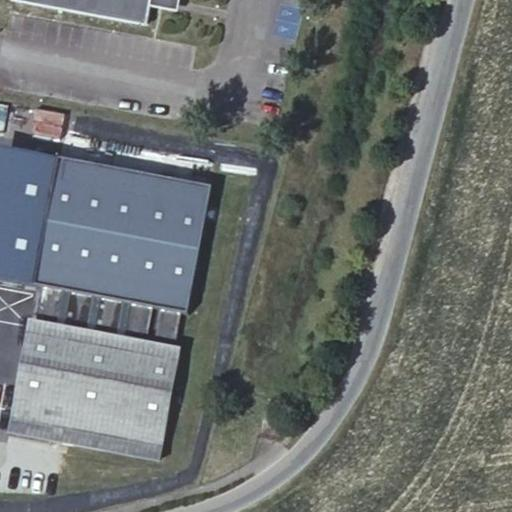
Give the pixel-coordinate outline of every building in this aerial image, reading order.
[(19,0),(148,24),(151,7),(152,0),(19,0)] [(152,0),(151,7),(179,13),(181,0),(152,0)] [(37,118),(34,139),(61,143),(64,122),(37,118)] [(0,240),(0,280),(39,287),(62,159),(15,151),(0,240)] [(214,185),(62,159),(39,287),(46,288),(67,291),(74,293),(97,297),(104,298),(126,302),(134,303),(156,307),(164,309),(184,312),(192,313),(214,185)] [(67,291),(46,288),(40,324),(60,328),(67,291)] [(74,293),(68,329),(90,334),(97,297),(74,293)] [(104,298),(98,335),(120,339),(126,302),(104,298)] [(134,303),(127,341),(150,346),(156,307),(134,303)] [(164,309),(157,347),(177,351),(184,312),(164,309)] [(32,329),(14,428),(166,458),(183,358),(176,357),(177,351),(157,347),(156,353),(149,351),(150,346),(127,341),(126,346),(119,345),(120,339),(98,335),(97,341),(89,339),(90,334),(68,329),(67,335),(60,334),(60,328),(40,324),(39,330),(32,329)]
